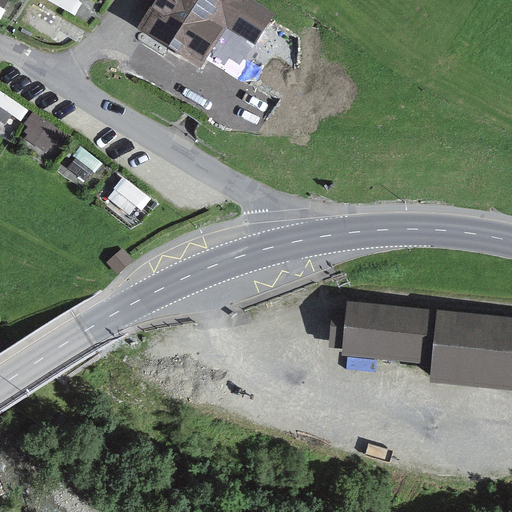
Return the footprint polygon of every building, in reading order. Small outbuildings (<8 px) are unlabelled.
[(48,0),(75,15),(83,0),(48,0)] [(148,0),(156,5),(137,34),(202,72),(228,30),(255,47),(274,14),(250,0),(148,0)] [(21,133),(52,153),(66,131),(35,111),(21,133)] [(81,149),(73,161),(94,173),(101,161),(81,149)] [(137,214),(149,196),(124,180),(112,197),(137,214)] [(511,323),(347,307),(346,313),(332,312),(329,352),(344,352),(343,358),(431,368),(430,387),(511,394),(511,323)]
